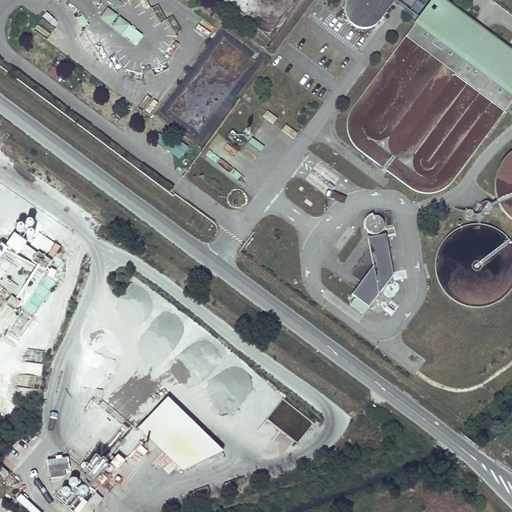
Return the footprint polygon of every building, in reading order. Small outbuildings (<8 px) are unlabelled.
[(391,0),(345,0),(343,2),(342,7),(342,11),(343,16),(345,22),(349,25),(354,28),(360,29),(367,27),(373,24),(391,0)] [(511,94),(511,55),(439,0),(428,0),(409,26),(507,101),(511,94)] [(108,9),(102,17),(110,23),(116,15),(108,9)] [(50,36),(58,22),(45,15),(38,30),(50,36)] [(120,18),(114,26),(122,32),(128,24),(120,18)] [(206,39),(213,30),(202,22),(195,31),(206,39)] [(144,102),(157,105),(161,93),(147,89),(144,102)] [(139,104),(136,109),(147,117),(150,112),(139,104)] [(264,117),(273,123),(277,118),(268,111),(264,117)] [(298,133),(286,124),(282,129),(294,138),(298,133)] [(188,148),(176,138),(172,143),(159,133),(155,138),(181,157),(188,148)] [(214,158),(210,163),(221,171),(225,165),(214,158)] [(31,246),(46,256),(53,245),(38,235),(31,246)] [(347,299),(359,309),(385,277),(378,236),(360,239),(365,268),(343,296),(347,299)] [(347,299),(341,306),(353,315),(359,309),(347,299)] [(9,333),(19,338),(30,317),(20,312),(9,333)] [(24,361),(23,373),(41,374),(42,363),(24,361)] [(135,425),(183,471),(195,459),(206,470),(225,451),(166,394),(135,425)] [(288,433),(294,425),(275,411),(269,419),(288,433)] [(255,435),(284,455),(295,439),(266,419),(255,435)] [(68,461),(47,465),(50,482),(63,480),(62,470),(69,469),(68,461)] [(75,483),(61,495),(74,511),(89,498),(75,483)] [(77,511),(89,511),(103,498),(95,491),(77,511)] [(31,511),(42,511),(22,498),(19,503),(31,511)] [(105,511),(109,507),(103,503),(96,511),(105,511)]
